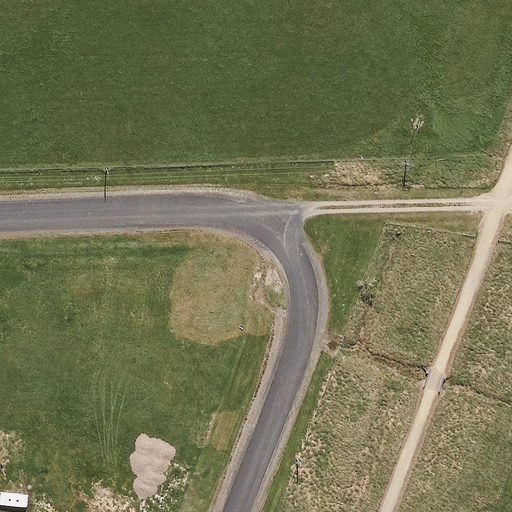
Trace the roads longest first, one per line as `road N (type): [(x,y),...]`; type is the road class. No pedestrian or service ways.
road 1 (residential): [(0,214),(179,208),(243,216),(279,234),(301,273),(304,324),(238,511)]
road 2 (track): [(263,223),(302,208),(511,202)]
